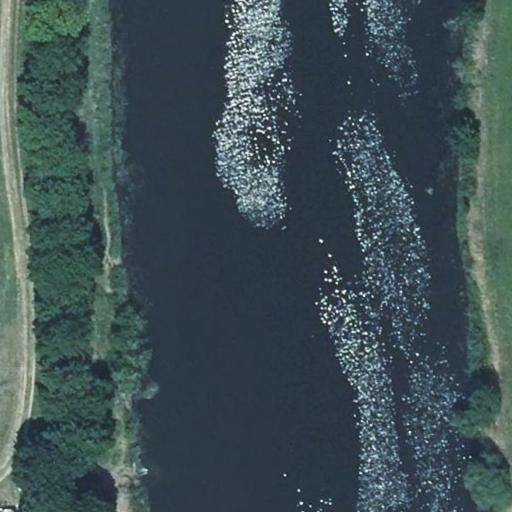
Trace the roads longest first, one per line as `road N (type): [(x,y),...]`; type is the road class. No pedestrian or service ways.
road 1 (track): [(10,0),(24,275),(0,370)]
road 2 (track): [(18,511),(24,275)]
